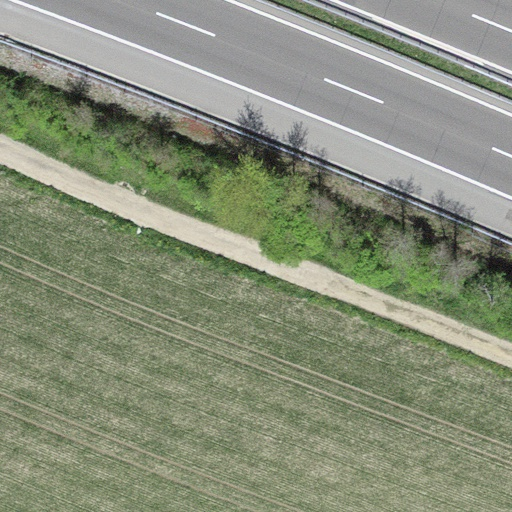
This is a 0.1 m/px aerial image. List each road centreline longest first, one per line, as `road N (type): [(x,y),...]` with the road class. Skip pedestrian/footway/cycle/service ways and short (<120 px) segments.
road 1 (track): [(0,147),(511,355)]
road 2 (motorway): [(121,0),(511,156)]
